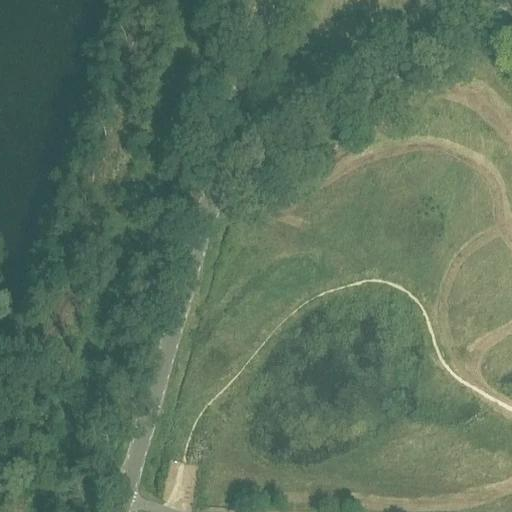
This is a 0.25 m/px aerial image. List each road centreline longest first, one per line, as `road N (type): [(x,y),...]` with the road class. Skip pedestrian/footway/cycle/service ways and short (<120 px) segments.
road 1 (unclassified): [(119,511),(265,0)]
road 2 (track): [(507,0),(206,208)]
